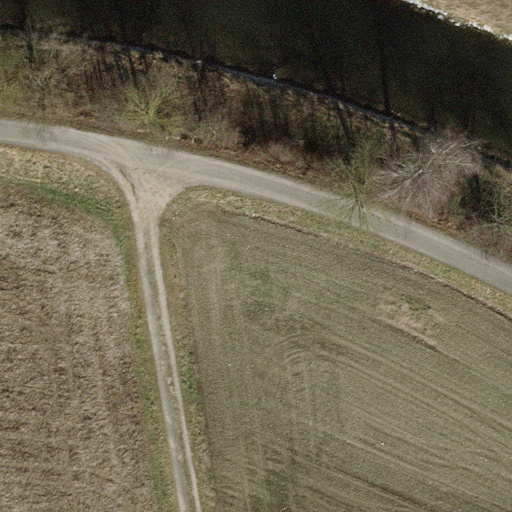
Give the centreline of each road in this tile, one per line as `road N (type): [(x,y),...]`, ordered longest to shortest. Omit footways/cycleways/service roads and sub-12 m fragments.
road 1 (track): [(0,133),(137,153),(355,211),(511,284)]
road 2 (track): [(137,153),(191,511)]
